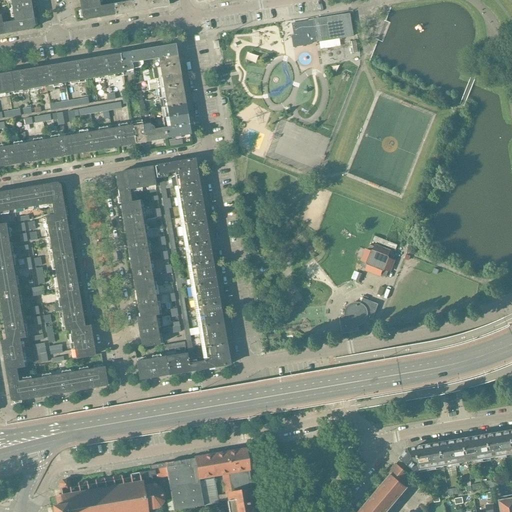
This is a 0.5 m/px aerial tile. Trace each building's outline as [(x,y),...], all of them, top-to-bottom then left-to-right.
[(28,0),(9,0),(14,21),(32,18),(28,0)] [(98,0),(79,0),(81,11),(99,7),(98,0)] [(167,4),(166,0),(141,0),(131,2),(133,12),(164,7),(167,4)] [(133,12),(131,2),(113,5),(114,15),(133,12)] [(114,15),(113,5),(99,7),(81,11),(82,18),(85,20),(114,15)] [(316,41),(316,42),(353,36),(349,15),(313,21),(314,25),(310,26),(309,21),(291,24),(293,36),(291,37),(293,47),(311,44),(310,42),(316,41)] [(11,23),(1,25),(2,34),(31,30),(33,26),(32,18),(14,21),(14,22),(11,23)] [(176,56),(174,46),(150,50),(152,60),(176,56)] [(152,60),(150,50),(119,55),(122,74),(132,72),(132,70),(143,68),(142,62),(152,60)] [(119,55),(91,60),(94,78),(122,74),(119,55)] [(152,60),(154,70),(177,66),(176,56),(152,60)] [(91,60),(62,65),(65,83),(94,78),(91,60)] [(62,65),(34,70),(37,88),(65,83),(62,65)] [(177,66),(154,70),(155,80),(179,75),(177,66)] [(34,70),(5,75),(8,93),(37,88),(34,70)] [(0,75),(0,94),(8,93),(5,75),(0,75)] [(179,75),(155,80),(157,90),(181,86),(179,75)] [(181,86),(157,90),(159,99),(182,95),(181,86)] [(182,95),(159,99),(161,110),(184,105),(182,95)] [(120,103),(100,106),(101,112),(121,109),(120,103)] [(40,108),(34,108),(34,113),(47,111),(46,104),(40,105),(40,108)] [(184,105),(161,110),(162,119),(186,115),(184,105)] [(97,107),(81,109),(82,115),(98,113),(97,107)] [(78,116),(77,110),(67,112),(69,124),(75,123),(74,117),(78,116)] [(51,115),(53,121),(56,120),(58,126),(64,125),(61,113),(51,115)] [(186,115),(162,119),(164,129),(188,125),(186,115)] [(141,124),(131,126),(134,144),(144,142),(141,127),(141,124)] [(149,125),(141,127),(144,142),(166,139),(164,129),(153,131),(152,128),(149,125)] [(188,125),(164,129),(166,139),(189,135),(188,125)] [(131,126),(103,130),(106,149),(134,144),(131,126)] [(103,130),(74,135),(77,154),(106,149),(103,130)] [(74,135),(46,140),(49,159),(77,154),(74,135)] [(46,140),(17,145),(20,164),(49,159),(46,140)] [(0,147),(0,166),(20,164),(17,145),(0,147)] [(178,173),(175,174),(175,177),(196,173),(194,160),(176,163),(178,173)] [(176,163),(154,167),(156,179),(158,178),(167,177),(167,175),(175,174),(178,173),(176,163)] [(155,186),(152,168),(139,170),(142,188),(155,186)] [(142,188),(139,170),(126,172),(129,190),(142,188)] [(129,190),(126,172),(118,173),(116,176),(117,182),(116,182),(120,205),(130,203),(128,190),(129,190)] [(176,183),(172,184),(172,188),(174,187),(198,183),(196,173),(175,177),(176,183)] [(159,183),(189,359),(194,359),(168,204),(170,203),(169,198),(167,199),(164,182),(159,183)] [(198,183),(174,187),(176,197),(199,193),(198,183)] [(64,214),(60,192),(59,186),(55,184),(48,185),(51,204),(53,216),(64,214)] [(48,185),(20,190),(23,208),(51,204),(48,185)] [(20,190),(0,193),(0,212),(23,208),(20,190)] [(199,193),(176,197),(177,207),(201,203),(199,193)] [(130,203),(120,205),(125,233),(143,230),(139,201),(130,203)] [(201,203),(177,207),(179,217),(203,213),(201,203)] [(203,213),(179,217),(181,227),(204,223),(203,213)] [(64,214),(53,216),(45,217),(50,246),(69,243),(64,214)] [(204,223),(181,227),(182,237),(206,233),(204,223)] [(0,224),(0,254),(10,253),(5,224),(0,224)] [(143,230),(125,233),(130,262),(148,259),(143,230)] [(206,233),(182,237),(184,246),(208,242),(206,233)] [(373,241),(395,250),(397,245),(375,236),(373,241)] [(208,242),(184,246),(186,256),(209,252),(208,242)] [(69,243),(50,246),(55,275),(73,271),(69,243)] [(386,277),(395,255),(369,245),(360,267),(386,277)] [(209,252),(186,256),(187,266),(211,262),(209,252)] [(10,253),(0,254),(0,283),(15,281),(10,253)] [(31,270),(29,258),(23,259),(25,271),(31,270)] [(148,259),(130,262),(135,290),(153,287),(148,259)] [(188,268),(187,268),(188,276),(213,272),(211,262),(187,266),(188,268)] [(73,271),(55,275),(60,303),(78,300),(73,271)] [(213,272),(188,276),(190,287),(215,283),(213,272)] [(15,281),(0,283),(0,307),(1,313),(19,310),(15,281)] [(215,283),(190,287),(192,297),(216,293),(215,286),(215,283)] [(135,290),(140,318),(154,316),(158,315),(153,287),(135,290)] [(216,293),(192,297),(194,308),(218,304),(216,293)] [(344,314),(344,315),(344,317),(339,318),(342,334),(359,331),(358,326),(359,326),(361,325),(362,325),(363,324),(364,323),(365,322),(366,321),(367,320),(367,319),(372,320),(378,305),(362,299),(360,304),(359,303),(358,303),(356,303),(355,303),(353,303),(352,303),(351,304),(350,305),(348,305),(347,306),(347,307),(346,309),(345,310),(345,311),(344,313),(344,314)] [(78,300),(60,303),(65,332),(70,331),(83,328),(78,300)] [(218,304),(194,308),(196,318),(220,314),(218,304)] [(19,310),(1,313),(6,341),(19,339),(24,339),(19,310)] [(220,314),(196,318),(197,328),(222,324),(220,314)] [(154,316),(140,318),(136,319),(141,348),(159,345),(154,316)] [(167,328),(168,334),(180,332),(178,322),(172,323),(173,327),(167,328)] [(222,324),(197,328),(199,338),(223,334),(222,324)] [(89,327),(83,328),(70,331),(75,359),(94,356),(89,327)] [(496,334),(494,335),(492,336),(493,339),(501,361),(503,365),(504,364),(505,364),(506,363),(508,363),(510,362),(511,361),(511,360),(511,334),(510,331),(509,328),(507,329),(505,330),(503,331),(501,332),(499,332),(498,333),(496,334)] [(280,333),(268,335),(269,342),(281,340),(280,333)] [(223,334),(199,338),(201,349),(225,345),(223,334)] [(479,340),(477,341),(475,342),(476,345),(482,368),(483,372),(484,372),(485,371),(486,371),(487,371),(488,370),(489,370),(491,369),(492,369),(494,368),(495,368),(497,367),(498,367),(500,366),(501,365),(503,365),(501,361),(493,339),(492,336),(490,336),(488,337),(486,338),(484,338),(482,339),(480,340),(479,340)] [(0,341),(0,342),(5,371),(15,369),(23,368),(19,339),(6,341),(0,341)] [(459,346),(457,347),(455,347),(456,351),(460,374),(461,378),(463,377),(466,377),(468,376),(471,375),(473,375),(476,374),(478,373),(481,373),(483,372),(482,368),(476,345),(475,342),(473,342),(470,343),(468,344),(466,344),(464,345),(462,346),(459,346)] [(44,344),(32,346),(32,350),(38,349),(39,353),(45,352),(44,344)] [(50,355),(62,353),(61,345),(49,347),(50,355)] [(225,345),(201,349),(203,359),(227,355),(225,345)] [(440,351),(438,351),(436,352),(437,356),(441,379),(441,382),(443,381),(444,381),(445,381),(446,381),(448,380),(449,380),(450,380),(451,380),(452,379),(455,379),(457,379),(458,378),(459,378),(460,378),(461,378),(460,374),(456,351),(455,347),(453,348),(451,348),(449,349),(447,349),(444,350),(442,350),(440,351)] [(420,355),(397,359),(397,363),(402,387),(402,389),(434,383),(436,383),(439,382),(441,382),(441,379),(437,356),(436,352),(434,352),(432,352),(431,353),(429,353),(427,353),(425,354),(424,354),(422,354),(420,355)] [(186,354),(175,356),(178,374),(189,372),(187,360),(186,354)] [(227,355),(203,359),(203,362),(204,362),(205,369),(229,365),(227,355)] [(175,356),(165,358),(168,375),(178,374),(175,356)] [(165,357),(136,362),(139,380),(168,375),(165,358),(165,357)] [(189,360),(187,360),(189,372),(205,369),(204,362),(203,362),(196,363),(195,359),(189,360)] [(370,395),(402,389),(402,387),(397,363),(397,359),(340,368),(341,373),(342,382),(343,388),(345,396),(345,399),(355,397),(370,395)] [(103,368),(74,372),(78,391),(106,386),(103,368)] [(15,369),(5,371),(10,400),(13,402),(21,400),(17,382),(15,369)] [(320,373),(297,377),(297,380),(301,404),(302,407),(333,401),(332,398),(328,375),(327,371),(326,372),(320,373)] [(74,372),(46,377),(49,396),(78,391),(74,372)] [(46,377),(17,382),(21,400),(49,396),(46,377)] [(301,404),(297,380),(297,377),(284,379),(289,409),(293,408),(299,407),(302,407),(301,404)] [(511,438),(511,432),(499,434),(503,459),(511,457),(511,438)] [(499,434),(494,435),(492,434),(487,435),(491,461),(503,459),(499,434)] [(481,436),(480,437),(476,438),(480,463),(491,461),(487,435),(481,436)] [(476,438),(464,440),(468,465),(480,463),(476,438)] [(452,442),(452,445),(456,467),(468,465),(464,440),(452,442)] [(456,467),(452,445),(452,442),(447,443),(445,442),(440,443),(444,469),(456,467)] [(434,444),(433,446),(428,446),(432,471),(444,469),(440,443),(434,444)] [(428,446),(418,448),(422,472),(432,471),(428,446)] [(408,450),(400,459),(408,465),(417,473),(422,472),(418,448),(408,450)] [(157,511),(156,507),(158,507),(159,506),(159,505),(160,504),(161,503),(162,502),(162,501),(162,500),(163,499),(163,497),(163,496),(162,495),(162,494),(162,492),(161,491),(160,490),(160,489),(159,488),(158,488),(156,487),(154,486),(153,486),(151,476),(167,474),(173,511),(203,506),(218,504),(217,496),(227,494),(228,501),(226,502),(227,511),(255,511),(245,450),(149,466),(150,471),(129,475),(130,478),(122,479),(121,476),(112,478),(112,481),(105,482),(104,479),(95,481),(95,484),(87,485),(87,482),(77,484),(78,487),(70,488),(69,485),(69,482),(65,480),(62,481),(59,484),(60,487),(59,487),(61,496),(56,497),(57,507),(51,508),(51,511),(157,511)] [(386,511),(407,488),(404,486),(411,477),(404,470),(408,465),(400,459),(388,474),(390,476),(359,511),(386,511)] [(494,487),(494,482),(493,483),(491,481),(483,482),(484,489),(494,487)] [(511,511),(511,494),(498,497),(500,511),(511,511)]
